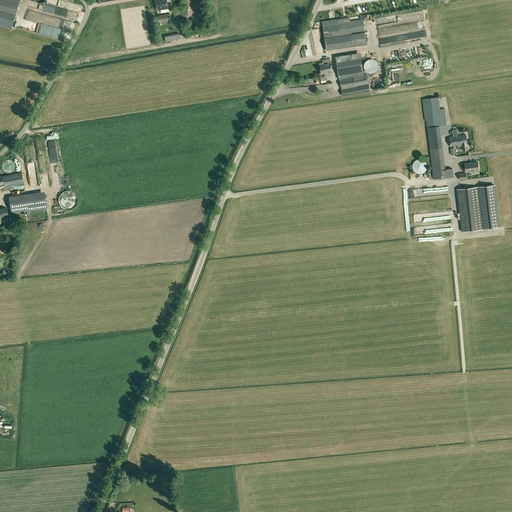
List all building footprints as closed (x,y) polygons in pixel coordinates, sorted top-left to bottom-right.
[(0,0),(0,25),(11,29),(19,0),(0,0)] [(168,8),(166,0),(154,0),(155,0),(156,10),(168,8)] [(175,19),(188,17),(187,11),(186,11),(186,10),(182,11),(182,10),(174,12),(175,19)] [(160,23),(167,21),(168,21),(167,14),(158,16),(159,23),(160,23)] [(363,19),(323,24),(326,50),(367,44),(363,19)] [(336,59),(339,76),(364,72),(361,55),(336,59)] [(325,74),(325,76),(331,75),(330,73),(332,72),(330,59),(324,60),(324,64),(319,65),(321,74),(325,74)] [(340,79),(341,89),(342,95),(370,90),(367,74),(353,77),(340,79)] [(445,109),(440,110),(438,97),(422,99),(425,121),(426,121),(430,149),(442,148),(440,133),(447,132),(446,117),(445,109)] [(457,146),(458,147),(458,141),(457,136),(453,137),(449,137),(450,147),(457,146)] [(458,147),(462,146),(463,150),(468,150),(467,144),(467,140),(458,141),(458,147)] [(442,148),(430,149),(433,179),(454,177),(453,169),(445,169),(442,148)] [(2,170),(3,171),(4,172),(5,172),(6,173),(7,173),(8,173),(10,173),(11,173),(12,172),(13,172),(14,170),(15,169),(15,167),(15,166),(15,165),(15,164),(14,163),(14,162),(13,161),(11,160),(10,160),(9,159),(8,159),(7,160),(5,160),(4,161),(3,162),(2,163),(2,164),(2,165),(1,166),(2,167),(2,169),(2,170)] [(413,166),(412,166),(412,167),(412,168),(413,169),(413,170),(413,171),(414,171),(414,172),(415,173),(416,174),(417,174),(418,174),(419,175),(420,175),(421,174),(422,174),(423,174),(424,173),(425,173),(425,172),(426,172),(426,171),(426,170),(427,169),(427,168),(427,167),(427,166),(427,165),(426,164),(426,163),(425,162),(424,162),(424,161),(423,161),(422,160),(421,160),(420,160),(419,160),(418,160),(417,160),(417,161),(416,161),(415,162),(414,162),(414,163),(413,164),(413,165),(413,166)] [(466,172),(479,170),(477,162),(465,164),(466,172)] [(23,183),(21,172),(0,176),(0,185),(3,185),(4,187),(23,183)] [(462,231),(484,228),(500,227),(495,185),(479,186),(457,189),(462,231)] [(439,187),(407,189),(407,197),(435,195),(435,197),(448,196),(448,193),(439,194),(439,187)] [(47,208),(44,191),(9,196),(11,213),(47,208)] [(7,207),(0,208),(0,223),(9,222),(7,207)]
